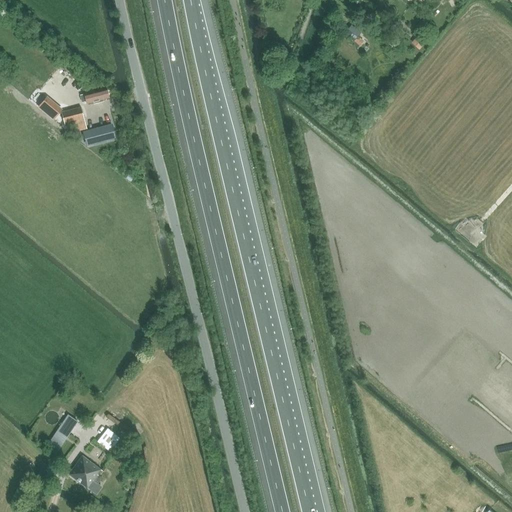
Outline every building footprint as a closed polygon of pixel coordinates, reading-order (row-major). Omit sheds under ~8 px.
[(361,32),(352,24),(345,32),(355,40),(361,32)] [(103,98),(109,97),(106,88),(80,95),(82,102),(86,101),(86,103),(93,102),(93,104),(104,101),(103,98)] [(47,97),(39,107),(53,118),(61,109),(47,97)] [(80,107),(61,112),(65,127),(76,124),(78,130),(86,128),(84,122),(80,107)] [(107,125),(114,118),(106,110),(99,117),(107,125)] [(83,132),(87,145),(115,138),(112,125),(83,132)] [(48,443),(59,450),(78,421),(68,414),(48,443)] [(110,451),(120,439),(108,428),(98,441),(110,451)] [(103,470),(83,456),(69,474),(89,489),(94,482),(97,484),(102,478),(99,476),(103,470)]
